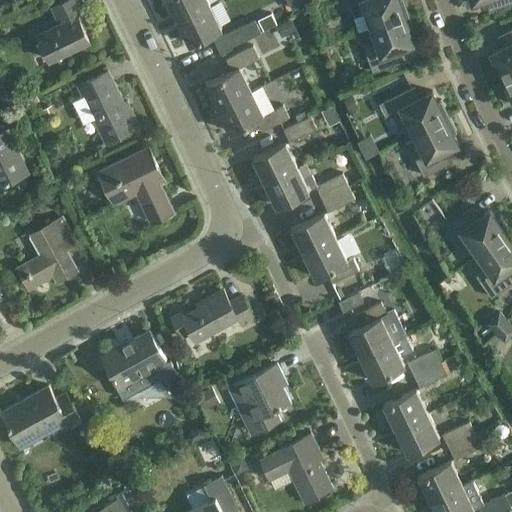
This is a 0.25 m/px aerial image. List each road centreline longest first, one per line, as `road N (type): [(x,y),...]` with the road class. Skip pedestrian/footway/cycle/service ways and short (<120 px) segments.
road 1 (residential): [(0,371),(239,231)]
road 2 (residential): [(239,231),(125,0)]
road 3 (residential): [(387,506),(315,341)]
road 4 (residential): [(511,167),(445,0)]
